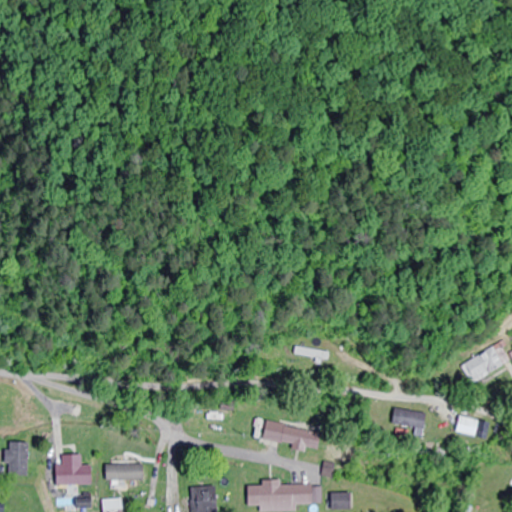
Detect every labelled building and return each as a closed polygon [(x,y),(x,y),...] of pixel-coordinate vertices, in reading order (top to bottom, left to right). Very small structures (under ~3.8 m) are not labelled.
[(511,361),(511,363),(511,348),(507,351),(502,342),(455,365),(464,384),(511,361)] [(322,364),(323,352),(289,348),(287,360),(322,364)] [(386,423),(419,432),(423,415),(390,407),(386,423)] [(195,410),(192,437),(214,439),(217,412),(195,410)] [(469,438),(474,422),(455,415),(449,431),(469,438)] [(258,441),(314,452),(318,433),(262,422),(258,441)] [(7,476),(29,476),(29,443),(7,443),(7,476)] [(135,460),(107,460),(107,489),(135,489),(135,460)] [(89,465),(52,465),(52,485),(89,485),(89,465)] [(247,487),(248,510),(326,507),(325,484),(278,486),(278,481),(260,481),(260,486),(247,487)] [(192,511),(217,511),(217,486),(192,486),(192,511)] [(102,511),(121,511),(121,499),(102,500),(102,511)]
